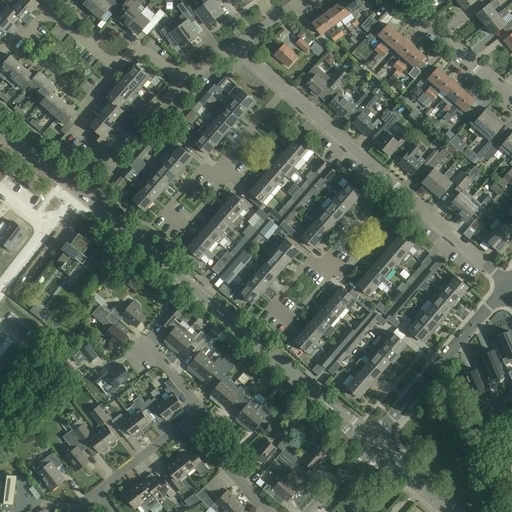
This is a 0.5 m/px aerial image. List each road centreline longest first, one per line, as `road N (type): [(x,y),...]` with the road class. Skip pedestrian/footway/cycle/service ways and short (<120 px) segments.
road 1 (tertiary): [(370,442),(76,189)]
road 2 (residential): [(370,442),(504,287)]
road 3 (residential): [(218,164),(229,173),(183,229),(163,211),(201,166),(210,173)]
road 4 (residential): [(325,259),(318,267),(309,260),(269,306),(288,322),(336,268)]
road 5 (residential): [(504,287),(392,182)]
road 6 (residential): [(511,98),(398,0)]
road 7 (residential): [(392,182),(284,88)]
road 8 (residential): [(119,173),(89,146),(81,119),(115,68)]
